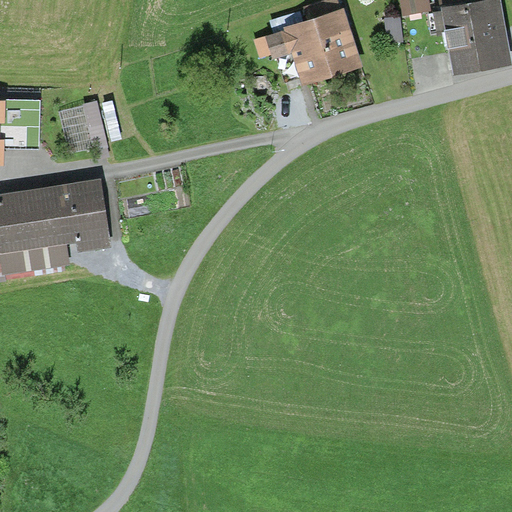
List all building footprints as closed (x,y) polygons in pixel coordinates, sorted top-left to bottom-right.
[(350,64),(349,62),(355,60),(336,0),(332,0),(307,8),(312,23),(263,39),(267,51),(275,48),(285,82),(350,64)] [(424,7),(423,0),(402,0),(405,11),(424,7)] [(455,21),(463,68),(508,59),(498,1),(482,4),(480,0),(442,0),(447,22),(455,21)] [(0,111),(0,123),(6,163),(51,156),(43,105),(0,111)] [(107,153),(98,108),(80,112),(89,156),(107,153)] [(0,239),(78,228),(80,245),(104,242),(96,193),(51,200),(50,191),(0,199),(0,259),(1,259),(0,253),(0,239)]
